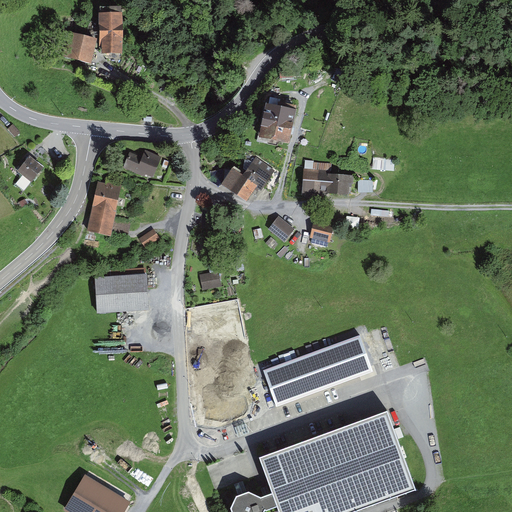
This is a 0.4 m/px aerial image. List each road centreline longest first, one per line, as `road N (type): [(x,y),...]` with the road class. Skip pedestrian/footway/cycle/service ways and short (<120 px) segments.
road 1 (track): [(511,205),(246,202),(199,178)]
road 2 (residential): [(185,446),(178,269),(199,178),(190,135)]
road 3 (tertiary): [(433,0),(289,45),(227,115),(190,135)]
road 4 (tertiary): [(0,281),(77,198),(92,128)]
